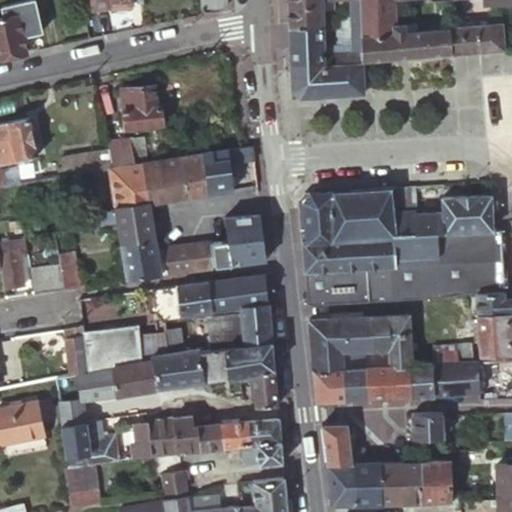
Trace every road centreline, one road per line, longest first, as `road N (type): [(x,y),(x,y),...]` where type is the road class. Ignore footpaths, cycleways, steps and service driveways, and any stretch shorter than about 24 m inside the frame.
road 1 (residential): [(271,155),(311,511)]
road 2 (residential): [(0,80),(262,28)]
road 3 (residential): [(271,155),(473,146),(511,175)]
road 4 (residential): [(262,28),(271,155)]
road 5 (unknown): [(284,314),(408,301)]
